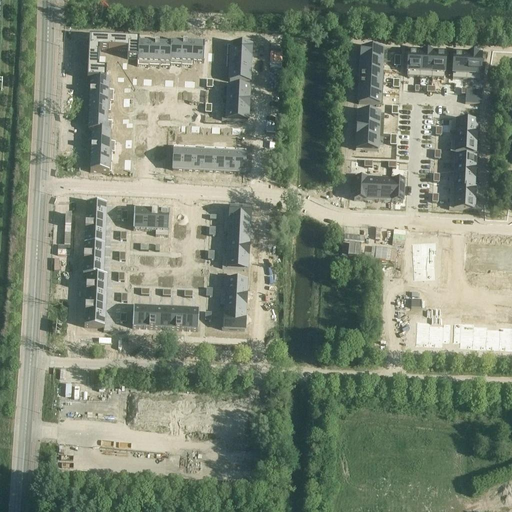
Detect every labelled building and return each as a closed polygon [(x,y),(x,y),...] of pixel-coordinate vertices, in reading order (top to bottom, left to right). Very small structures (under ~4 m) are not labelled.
[(89,39),(88,50),(99,51),(108,51),(109,40),(89,39)] [(109,40),(108,51),(127,52),(128,52),(128,41),(109,40)] [(127,52),(127,60),(137,61),(138,44),(139,44),(139,42),(128,41),(128,52),(127,52)] [(171,45),(169,67),(170,67),(180,68),(181,44),(170,43),(170,45),(171,45)] [(137,61),(137,67),(148,68),(149,44),(139,44),(138,44),(137,61)] [(149,44),(148,68),(159,68),(160,45),(149,44)] [(181,44),(180,68),(191,68),(192,63),(191,63),(192,45),(181,44)] [(160,45),(159,68),(170,69),(170,67),(169,67),(171,45),(170,45),(160,45)] [(192,45),(191,63),(192,63),(204,64),(205,45),(192,45)] [(217,46),(217,58),(253,60),(253,47),(217,46)] [(88,50),(87,71),(98,71),(99,65),(99,61),(99,57),(99,51),(88,50)] [(361,51),(360,62),(381,63),(386,64),(387,52),(361,51)] [(408,53),(407,78),(419,79),(420,54),(408,53)] [(420,54),(419,79),(431,79),(432,54),(421,54),(420,54)] [(432,54),(431,79),(444,80),(445,55),(432,54)] [(453,55),(452,80),(466,81),(467,56),(453,55)] [(467,56),(466,81),(479,82),(480,72),(484,73),(484,65),(480,65),(481,57),(478,57),(478,56),(467,56)] [(217,58),(216,72),(234,72),(251,73),(253,60),(217,58)] [(360,62),(360,73),(381,74),(381,73),(381,63),(360,62)] [(87,71),(87,81),(90,81),(106,82),(106,81),(106,71),(98,71),(87,71)] [(216,72),(216,84),(251,86),(251,73),(234,72),(216,72)] [(360,73),(359,83),(383,85),(383,73),(381,73),(381,74),(360,73)] [(90,81),(90,91),(109,92),(109,81),(106,81),(106,82),(90,81)] [(359,83),(359,94),(382,95),(383,85),(359,83)] [(223,89),(222,100),(227,101),(227,100),(248,101),(249,90),(223,89)] [(90,91),(89,101),(110,102),(110,103),(113,103),(113,92),(109,92),(90,91)] [(466,91),(465,105),(481,106),(482,92),(466,91)] [(359,94),(358,105),(382,107),(382,95),(359,94)] [(227,110),(227,111),(248,112),(248,101),(227,100),(227,101),(227,110)] [(89,101),(89,112),(108,112),(108,113),(110,113),(110,103),(110,102),(89,101)] [(222,110),(221,122),(247,123),(248,112),(227,111),(227,110),(222,110)] [(89,112),(88,122),(107,123),(107,122),(108,113),(108,112),(89,112)] [(358,115),(357,127),(383,128),(384,116),(358,115)] [(88,122),(88,132),(92,133),(92,132),(111,133),(111,134),(112,122),(107,122),(107,123),(88,122)] [(451,133),(451,134),(455,134),(476,135),(476,134),(476,124),(451,123),(451,133)] [(357,127),(356,139),(378,140),(382,141),(383,128),(357,127)] [(92,133),(91,142),(110,143),(111,134),(111,133),(92,132),(92,133)] [(455,143),(455,144),(475,145),(476,135),(455,134),(455,143)] [(356,139),(356,151),(377,152),(378,140),(356,139)] [(91,142),(91,153),(112,154),(114,154),(115,143),(110,143),(91,142)] [(450,143),(450,154),(475,155),(475,145),(455,144),(455,143),(450,143)] [(173,148),(172,172),(183,172),(184,148),(173,148)] [(184,149),(183,172),(193,173),(194,151),(195,149),(184,149)] [(204,152),(203,173),(213,174),(215,150),(204,150),(204,152)] [(215,150),(213,174),(224,174),(225,151),(215,150)] [(194,151),(193,173),(203,173),(204,152),(194,151)] [(225,151),(224,174),(234,175),(235,151),(225,151)] [(235,151),(234,175),(244,175),(245,151),(235,151)] [(91,153),(90,163),(111,164),(112,154),(91,153)] [(452,159),(452,170),(454,171),(454,170),(475,171),(474,171),(475,160),(452,159)] [(90,163),(90,173),(111,174),(111,164),(90,163)] [(454,180),(474,181),(475,171),(454,170),(454,171),(454,180)] [(355,177),(354,202),(365,202),(366,202),(367,177),(355,177)] [(367,177),(366,202),(378,203),(379,183),(380,178),(379,178),(367,177)] [(391,183),(390,203),(391,204),(402,204),(404,179),(391,178),(390,183),(391,183)] [(449,180),(448,191),(450,191),(450,190),(473,191),(474,182),(474,181),(454,180),(449,180)] [(379,183),(378,203),(390,203),(391,183),(390,183),(379,183)] [(450,191),(449,200),(474,202),(475,191),(473,191),(450,190),(450,191)] [(449,200),(448,211),(474,212),(474,202),(449,200)] [(86,205),(85,216),(106,217),(106,206),(86,205)] [(225,209),(224,222),(249,223),(249,222),(250,210),(225,209)] [(134,212),(133,232),(145,232),(146,212),(134,212)] [(146,212),(145,232),(155,233),(156,233),(157,213),(146,212)] [(156,233),(155,233),(155,238),(168,238),(169,213),(157,213),(156,233)] [(85,216),(85,226),(105,227),(106,217),(85,216)] [(224,222),(224,234),(228,234),(249,235),(249,223),(224,222)] [(85,226),(84,236),(105,237),(105,227),(85,226)] [(228,234),(228,246),(248,247),(249,235),(228,234)] [(84,236),(84,246),(104,247),(105,237),(84,236)] [(436,244),(411,245),(412,257),(434,256),(434,257),(437,256),(436,244)] [(467,245),(466,269),(477,270),(478,246),(467,245)] [(84,246),(83,257),(104,258),(104,247),(84,246)] [(227,257),(227,258),(247,259),(248,259),(248,247),(228,246),(227,257)] [(478,246),(477,270),(487,270),(487,268),(488,246),(478,246)] [(488,246),(487,268),(497,269),(498,247),(488,246)] [(498,247),(497,269),(507,269),(508,247),(498,247)] [(412,258),(411,258),(412,269),(435,268),(434,257),(434,256),(412,257),(412,258)] [(83,257),(83,267),(103,268),(104,258),(83,257)] [(222,257),(222,270),(247,271),(247,259),(227,258),(227,257),(222,257)] [(83,267),(82,277),(86,277),(103,278),(103,268),(83,267)] [(435,268),(412,269),(413,282),(435,281),(435,268)] [(86,277),(86,287),(106,288),(107,278),(103,278),(86,277)] [(223,294),(223,295),(246,296),(246,284),(239,283),(239,277),(226,277),(226,283),(224,283),(223,294)] [(86,287),(85,297),(106,298),(106,288),(86,287)] [(221,294),(220,307),(225,308),(225,307),(245,308),(246,296),(223,295),(223,294),(221,294)] [(85,297),(85,308),(105,309),(106,298),(85,297)] [(224,319),(244,320),(245,308),(225,307),(225,308),(224,319)] [(85,308),(84,318),(105,319),(105,309),(85,308)] [(133,309),(132,329),(143,330),(144,310),(133,309)] [(144,310),(143,330),(154,331),(155,310),(144,310)] [(155,310),(154,331),(165,331),(166,311),(155,310)] [(166,311),(165,331),(175,332),(176,311),(166,311)] [(176,311),(175,332),(186,332),(187,312),(176,311)] [(187,312),(186,332),(198,333),(199,313),(187,312)] [(84,318),(84,329),(104,330),(105,319),(84,318)] [(222,318),(221,332),(244,332),(245,321),(244,321),(244,320),(224,319),(222,318)] [(416,322),(415,347),(428,348),(429,348),(430,325),(430,323),(416,322)] [(430,325),(429,348),(442,349),(442,344),(449,344),(450,324),(443,324),(443,326),(430,325)] [(453,324),(452,344),(459,345),(459,349),(472,350),(474,327),(474,325),(453,324)] [(474,327),(472,350),(486,351),(487,330),(487,331),(487,328),(474,327)] [(500,331),(499,351),(511,351),(511,329),(499,329),(499,331),(500,331)] [(487,330),(486,351),(499,351),(500,331),(499,331),(487,331),(487,330)] [(270,393),(270,402),(278,402),(278,393),(270,393)]
